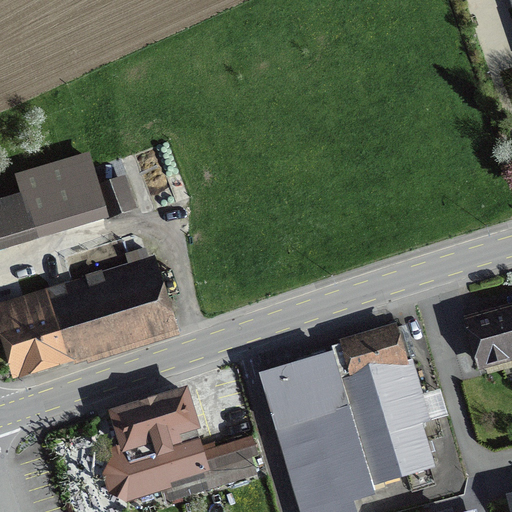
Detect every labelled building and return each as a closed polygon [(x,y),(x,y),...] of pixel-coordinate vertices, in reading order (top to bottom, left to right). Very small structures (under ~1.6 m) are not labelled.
[(75,126),(67,107),(48,114),(56,134),(75,126)] [(23,197),(0,203),(0,240),(102,210),(85,156),(17,176),(23,197)] [(123,181),(102,188),(109,211),(130,204),(123,181)] [(170,328),(149,261),(0,306),(0,308),(20,374),(170,328)] [(511,309),(467,322),(482,377),(511,368),(511,309)] [(264,379),(280,430),(294,471),(270,478),(271,483),(280,511),(335,511),(377,498),(373,488),(435,469),(420,422),(430,419),(401,327),(330,349),(333,358),(264,379)] [(206,462),(187,396),(113,416),(123,452),(107,456),(121,507),(169,494),(168,488),(210,477),(206,462)] [(255,446),(206,462),(210,477),(216,496),(266,481),(255,446)]
